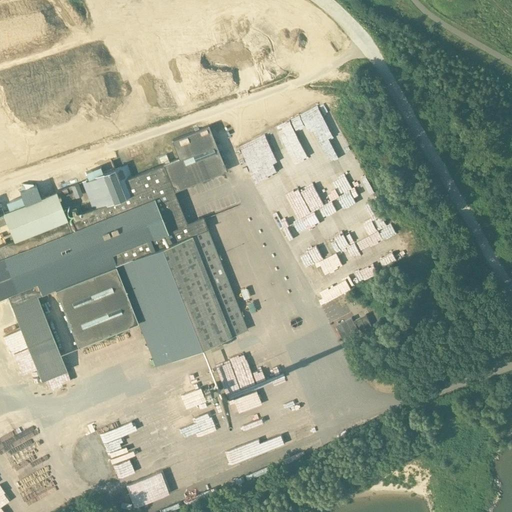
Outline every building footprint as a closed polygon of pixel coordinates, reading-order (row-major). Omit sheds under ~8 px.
[(6,202),(9,210),(0,213),(0,224),(7,221),(14,240),(0,245),(0,297),(7,294),(41,381),(67,370),(38,296),(55,289),(78,345),(139,321),(156,365),(248,329),(203,217),(187,223),(174,191),(226,170),(209,125),(172,140),(179,158),(131,177),(127,165),(122,167),(83,182),(94,208),(67,219),(61,203),(67,201),(67,200),(75,197),(83,194),(78,183),(71,186),(39,198),(36,190),(6,202)] [(341,125),(328,130),(331,139),(344,134),(341,125)] [(321,165),(334,158),(330,150),(317,157),(321,165)] [(363,170),(345,180),(343,176),(334,181),(341,194),(368,179),(363,170)] [(366,193),(349,202),(355,212),(372,204),(366,193)] [(336,210),(324,215),(327,223),(339,217),(336,210)] [(367,224),(349,234),(354,242),(371,232),(367,224)] [(316,251),(319,259),(328,256),(325,248),(316,251)] [(306,266),(316,262),(314,255),(304,260),(306,266)] [(373,275),(381,270),(377,263),(369,267),(373,275)] [(364,305),(353,305),(353,315),(364,315),(364,305)] [(337,323),(344,337),(371,324),(366,313),(357,318),(356,314),(337,323)] [(357,366),(363,363),(357,349),(350,352),(357,366)] [(228,392),(257,382),(252,367),(239,371),(235,358),(226,360),(228,366),(220,368),(228,392)] [(385,379),(393,375),(390,366),(381,370),(385,379)] [(0,419),(2,425),(25,416),(22,409),(12,412),(10,408),(0,411),(0,419)] [(114,472),(137,463),(134,456),(111,464),(114,472)] [(54,460),(12,475),(15,484),(62,466),(60,460),(55,462),(54,460)] [(37,490),(19,497),(23,507),(47,497),(49,502),(75,492),(66,471),(35,483),(37,490)] [(131,508),(166,496),(158,473),(123,485),(131,508)]
